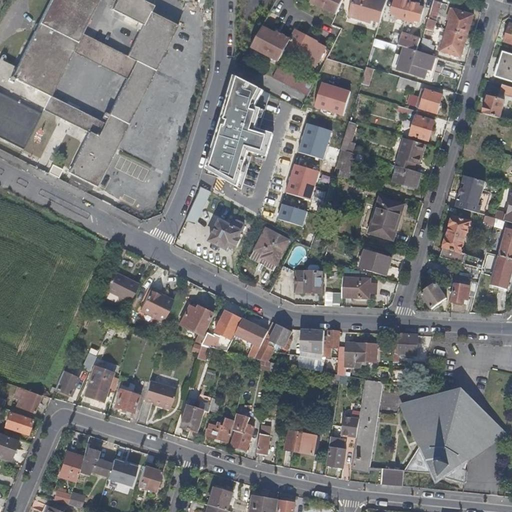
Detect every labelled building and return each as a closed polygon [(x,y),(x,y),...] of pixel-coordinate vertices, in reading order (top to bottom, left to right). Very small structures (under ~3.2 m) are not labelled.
[(141,25),(125,56),(134,61),(125,79),(102,124),(48,96),(71,52),(81,33),(97,0),(47,0),(14,66),(0,59),(0,138),(20,149),(41,109),(87,133),(66,173),(93,186),(176,25),(150,12),(153,6),(139,0),(116,0),(111,10),(141,25)] [(335,15),(342,0),(310,0),(308,4),(322,11),(323,8),(335,15)] [(379,26),(386,0),(384,0),(353,0),(347,22),(369,29),(371,24),(379,26)] [(405,21),(410,3),(402,0),(401,2),(396,0),(391,19),(396,20),(397,18),(405,21)] [(440,3),(433,1),(430,11),(428,19),(435,22),(440,3)] [(428,19),(430,11),(418,7),(419,5),(410,3),(405,21),(413,23),(413,27),(425,29),(426,25),(428,19)] [(334,17),(335,15),(323,8),(322,11),(334,17)] [(446,31),(467,37),(473,17),(450,9),(448,18),(450,19),(446,31)] [(317,41),(295,29),(290,39),(285,49),(308,60),(307,62),(317,67),(327,48),(317,43),(317,41)] [(268,34),(260,31),(250,48),(278,62),(285,49),(290,39),(276,31),(275,33),(270,30),(268,34)] [(461,57),(467,37),(446,31),(443,43),(439,43),(437,50),(461,57)] [(134,61),(125,56),(81,33),(71,52),(125,79),(134,61)] [(403,40),(400,39),(398,46),(403,48),(416,52),(420,40),(415,39),(416,35),(412,35),(412,37),(407,36),(406,38),(404,38),(403,40)] [(373,45),(394,52),(396,46),(375,39),(373,45)] [(419,53),(433,57),(435,49),(421,45),(419,53)] [(432,71),(436,58),(433,57),(419,53),(416,52),(403,48),(401,54),(397,69),(431,80),(433,72),(432,71)] [(511,80),(511,55),(502,53),(495,76),(511,80)] [(277,67),(272,80),(309,93),(314,80),(277,67)] [(370,86),(375,70),(366,67),(365,71),(360,87),(365,88),(365,85),(370,86)] [(226,121),(225,126),(255,135),(263,109),(258,107),(266,92),(236,77),(223,120),(226,121)] [(398,87),(415,90),(416,80),(399,77),(398,87)] [(351,91),(323,82),(315,107),(321,109),(336,113),(344,116),(351,91)] [(511,96),(511,87),(501,85),(499,93),(511,96)] [(437,114),(442,96),(426,91),(426,92),(423,92),(421,99),(423,100),(421,109),(437,114)] [(484,112),(484,114),(500,118),(504,101),(488,97),(485,106),(483,106),(482,111),(484,112)] [(417,116),(417,112),(407,109),(406,114),(416,117),(411,135),(429,141),(434,121),(417,116)] [(357,124),(350,122),(347,133),(341,149),(347,151),(354,153),(356,144),(351,143),(357,124)] [(331,131),(308,123),(299,153),(322,160),(331,131)] [(262,153),(267,138),(255,135),(225,126),(221,125),(208,169),(236,184),(247,149),(262,153)] [(420,159),(425,144),(403,138),(395,166),(397,167),(412,171),(414,164),(415,158),(420,159)] [(332,178),(338,179),(339,178),(348,180),(356,154),(354,153),(347,151),(345,157),(342,156),(338,168),(335,168),(332,178)] [(319,171),(296,163),(287,193),(310,200),(319,171)] [(416,188),(420,174),(412,171),(397,167),(393,181),(416,188)] [(476,213),(485,182),(465,176),(460,192),(465,194),(462,201),(467,203),(465,210),(476,213)] [(198,193),(208,198),(211,193),(200,188),(198,193)] [(460,192),(455,207),(465,210),(467,203),(462,201),(465,194),(460,192)] [(198,193),(185,221),(195,225),(208,198),(198,193)] [(498,219),(511,223),(511,196),(507,216),(504,216),(497,214),(496,219),(498,219)] [(393,241),(403,205),(379,198),(368,233),(393,241)] [(306,212),(283,205),(278,220),(301,228),(306,212)] [(498,219),(496,219),(486,216),(485,223),(496,226),(498,219)] [(441,258),(459,264),(483,271),(485,262),(473,258),(473,257),(462,254),(471,223),(453,218),(441,258)] [(233,244),(237,247),(241,239),(239,238),(245,228),(243,223),(237,220),(232,222),(230,226),(220,221),(209,241),(225,250),(227,245),(231,247),(233,244)] [(289,239),(267,228),(255,250),(265,255),(264,258),(276,264),(289,239)] [(500,256),(511,259),(511,243),(504,242),(500,256)] [(385,276),(390,259),(364,250),(358,268),(385,276)] [(507,291),(511,273),(511,259),(500,256),(492,286),(507,291)] [(306,293),(306,272),(296,272),(295,292),(306,293)] [(322,293),(323,273),(306,272),(306,293),(322,293)] [(128,304),(137,286),(112,274),(104,292),(128,304)] [(343,279),(342,298),(368,300),(368,294),(375,295),(375,285),(369,285),(369,281),(343,279)] [(432,309),(446,299),(436,285),(435,285),(432,281),(427,285),(428,286),(424,288),(426,291),(422,294),(432,309)] [(470,297),(475,298),(479,285),(471,282),(470,288),(457,285),(453,302),(464,304),(466,299),(469,300),(470,297)] [(162,322),(172,301),(165,298),(149,291),(140,311),(162,322)] [(326,292),(326,303),(341,304),(341,292),(326,292)] [(199,334),(202,335),(213,314),(198,306),(196,310),(189,307),(180,324),(199,334)] [(235,332),(241,320),(225,312),(215,333),(227,339),(231,330),(235,332)] [(234,336),(259,348),(267,332),(242,320),(234,336)] [(254,359),(266,362),(275,345),(283,350),(291,333),(284,329),(271,323),(267,332),(259,348),(254,359)] [(338,348),(338,347),(339,332),(301,330),(299,352),(323,353),(322,356),(329,356),(329,347),(338,348)] [(201,346),(211,348),(216,338),(206,333),(204,337),(200,345),(201,346)] [(195,344),(200,345),(204,337),(202,335),(199,334),(195,344)] [(416,357),(417,336),(393,334),(392,363),(398,363),(398,356),(416,357)] [(218,350),(227,352),(230,344),(228,343),(227,347),(221,343),(218,350)] [(337,376),(346,377),(346,361),(375,362),(376,344),(347,343),(347,347),(338,347),(338,348),(337,376)] [(206,354),(208,347),(201,346),(197,359),(205,361),(207,355),(206,354)] [(89,372),(95,357),(87,354),(81,368),(89,372)] [(67,374),(72,362),(71,361),(72,359),(68,357),(61,371),(67,374)] [(269,374),(271,364),(248,358),(246,368),(269,374)] [(289,376),(291,367),(271,364),(269,374),(289,376)] [(104,399),(111,376),(112,373),(92,367),(84,395),(103,401),(104,399)] [(70,396),(77,378),(67,374),(61,371),(54,389),(70,396)] [(114,392),(118,377),(111,376),(104,399),(107,401),(110,391),(114,392)] [(374,443),(379,410),(383,387),(383,383),(365,380),(359,420),(357,438),(352,472),(369,474),(374,443)] [(170,409),(175,390),(148,382),(143,401),(170,409)] [(34,412),(41,395),(17,386),(14,396),(24,400),(23,407),(34,412)] [(133,412),(138,395),(120,390),(115,406),(133,412)] [(210,410),(213,398),(200,394),(195,409),(205,412),(209,413),(210,410)] [(216,412),(219,400),(213,398),(210,410),(216,412)] [(478,453),(502,435),(498,432),(497,432),(490,425),(481,418),(472,413),(465,410),(457,407),(450,405),(443,404),(434,404),(422,405),(413,407),(409,408),(409,407),(404,409),(409,421),(421,447),(406,472),(430,474),(446,478),(466,484),(467,471),(465,470),(465,460),(468,461),(478,453)] [(198,433),(205,412),(195,409),(188,407),(181,428),(198,433)] [(26,434),(32,419),(9,412),(5,427),(26,434)] [(261,427),(263,415),(253,413),(254,425),(261,427)] [(248,452),(254,428),(247,426),(249,419),(247,418),(237,416),(234,431),(236,432),(232,448),(248,452)] [(281,433),(283,419),(277,418),(275,432),(281,433)] [(357,438),(359,420),(345,418),(343,428),(343,437),(357,438)] [(231,432),(234,422),(226,419),(223,427),(221,426),(221,425),(217,423),(216,427),(231,432)] [(227,442),(231,432),(216,427),(210,425),(207,436),(227,442)] [(343,437),(343,428),(333,427),(331,439),(344,441),(343,437)] [(267,457),(271,431),(261,429),(256,462),(262,463),(263,456),(267,457)] [(314,456),(317,437),(288,432),(285,451),(314,456)] [(0,456),(10,460),(17,440),(0,434),(0,456)] [(343,451),(344,441),(331,439),(329,449),(331,449),(328,465),(343,469),(346,452),(343,451)] [(111,464),(96,460),(99,451),(92,449),(93,446),(87,444),(82,456),(81,461),(80,464),(91,467),(90,471),(108,477),(111,464)] [(78,472),(80,464),(81,461),(75,459),(76,454),(66,451),(58,477),(74,482),(78,472)] [(90,471),(91,467),(80,464),(78,472),(89,474),(90,471)] [(145,491),(151,468),(144,466),(137,488),(145,491)] [(154,493),(161,471),(151,468),(145,491),(154,493)] [(389,486),(391,471),(383,470),(381,485),(389,486)] [(397,487),(398,471),(391,471),(389,486),(397,487)] [(228,511),(233,494),(215,488),(210,506),(228,511)] [(67,505),(70,495),(56,492),(54,501),(67,505)] [(81,504),(84,497),(71,493),(70,495),(67,505),(80,508),(81,507),(83,508),(84,505),(81,504)] [(276,511),(277,502),(253,498),(251,511),(276,511)] [(294,511),(296,504),(280,502),(278,511),(294,511)]
